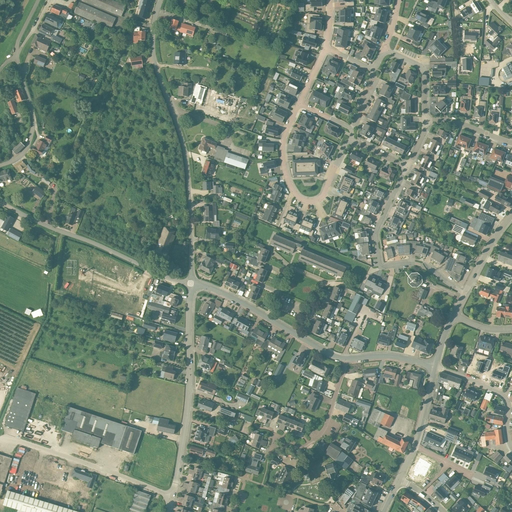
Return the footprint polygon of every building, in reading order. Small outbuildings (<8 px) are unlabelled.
[(82,0),(121,17),(126,5),(112,0),(82,0)] [(152,0),(140,0),(139,5),(140,6),(139,8),(139,9),(141,9),(138,17),(146,20),(152,0)] [(311,5),(306,5),(306,11),(314,11),(314,7),(322,7),(322,6),(323,5),(323,2),(322,2),(322,0),(318,0),(314,0),(315,0),(311,0),(311,5)] [(427,6),(432,8),(435,2),(432,1),(431,0),(424,0),(429,2),(427,6)] [(435,2),(432,8),(435,10),(436,7),(443,10),(446,0),(439,0),(438,3),(435,2)] [(116,18),(79,2),(74,13),(111,30),(116,18)] [(468,7),(460,12),(464,18),(471,13),(470,10),(473,9),(476,14),(478,12),(479,14),(482,12),(481,10),(482,10),(476,2),(468,7)] [(68,11),(62,8),(54,5),(51,12),(59,15),(60,12),(66,15),(68,11)] [(376,15),(386,18),(387,15),(387,13),(380,11),(381,8),(374,7),(373,12),(376,13),(376,15)] [(339,14),(339,17),(350,17),(350,14),(354,14),(354,8),(345,8),(347,8),(347,11),(340,11),(339,11),(339,14)] [(417,14),(416,17),(415,19),(423,22),(421,25),(427,28),(429,25),(427,24),(430,18),(418,12),(418,14),(417,14)] [(308,14),(307,23),(321,25),(321,22),(322,23),(322,20),(322,19),(316,18),(317,15),(315,15),(308,14)] [(60,21),(49,15),(45,22),(57,27),(60,21)] [(386,18),(376,15),(374,21),(371,20),(370,23),(377,25),(378,22),(384,24),(386,18)] [(350,17),(339,17),(339,19),(339,22),(339,23),(346,23),(346,26),(345,26),(353,27),(354,23),(350,23),(350,17)] [(179,21),(172,19),(169,28),(176,30),(180,31),(179,32),(193,36),(196,28),(182,23),(181,27),(177,26),(179,21)] [(486,37),(488,39),(491,42),(494,39),(494,38),(494,39),(496,36),(502,30),(499,27),(498,28),(492,22),(488,27),(486,28),(488,31),(487,32),(489,34),(486,37)] [(321,25),(307,23),(306,33),(313,34),(313,30),(320,31),(321,31),(321,28),(321,25)] [(372,27),(370,31),(380,35),(382,30),(376,28),(377,25),(370,23),(369,26),(372,27)] [(43,24),(39,32),(50,37),(51,34),(54,30),(43,24)] [(234,33),(216,27),(214,32),(231,38),(234,39),(236,35),(233,34),(234,33)] [(409,33),(418,37),(421,33),(424,34),(425,31),(419,28),(418,30),(411,27),(409,33)] [(465,32),(464,40),(471,40),(471,41),(476,41),(476,38),(480,38),(480,30),(469,29),(469,32),(465,32)] [(118,36),(110,31),(108,35),(117,39),(119,40),(120,37),(118,36)] [(370,31),(369,37),(365,35),(364,38),(371,41),(372,38),(378,41),(379,40),(380,38),(380,35),(370,31)] [(145,32),(134,32),(134,43),(138,43),(138,41),(145,41),(145,40),(146,40),(146,38),(145,37),(145,32)] [(302,44),(306,45),(305,46),(305,47),(310,48),(309,47),(310,47),(315,48),(316,48),(315,48),(316,44),(317,44),(314,43),(314,41),(315,41),(313,40),(314,36),(316,36),(305,33),(305,34),(306,34),(305,38),(304,38),(304,41),(303,41),(303,44),(302,44)] [(418,37),(409,33),(406,38),(413,41),(411,43),(418,46),(419,43),(416,42),(418,37)] [(42,37),(36,35),(31,45),(37,47),(37,48),(46,52),(51,42),(42,37)] [(338,35),(336,41),(337,41),(346,43),(348,37),(338,35)] [(492,43),(489,47),(488,48),(489,53),(492,52),(492,51),(496,46),(495,46),(501,40),(496,36),(494,39),(491,42),(492,43)] [(484,43),(489,47),(492,43),(491,42),(488,39),(484,43)] [(433,53),(441,45),(437,40),(429,48),(429,49),(431,52),(432,51),(433,53)] [(364,51),(373,55),(374,53),(376,51),(375,50),(369,47),(370,43),(365,41),(362,46),(363,47),(365,48),(364,51)] [(448,48),(443,43),(441,45),(433,53),(435,55),(437,58),(437,57),(438,57),(448,48)] [(511,43),(509,44),(510,46),(504,49),(504,50),(501,52),(503,55),(506,54),(507,55),(509,54),(511,57),(511,56),(511,43)] [(307,65),(309,62),(308,61),(308,60),(306,59),(308,55),(302,53),(301,53),(296,51),(294,56),(298,57),(296,62),(306,66),(307,64),(307,65)] [(373,55),(364,51),(362,54),(360,53),(357,54),(357,55),(357,54),(355,58),(360,61),(362,57),(370,61),(371,61),(372,58),(371,58),(373,55)] [(175,53),(175,58),(176,58),(175,65),(177,65),(178,65),(184,65),(185,54),(175,53)] [(46,60),(36,56),(33,63),(43,68),(46,60)] [(138,58),(130,59),(132,66),(143,64),(142,58),(138,58)] [(335,62),(330,60),(326,68),(324,66),(321,72),(326,74),(327,71),(330,73),(335,62)] [(511,77),(511,61),(506,64),(507,66),(502,69),(508,80),(511,77)] [(335,62),(330,73),(335,75),(340,65),(335,62)] [(395,63),(393,62),(393,64),(392,63),(391,65),(391,66),(392,66),(389,71),(392,72),(390,76),(393,77),(390,83),(393,85),(395,83),(398,76),(395,74),(399,65),(398,64),(395,63)] [(352,77),(361,81),(363,78),(362,78),(363,75),(355,72),(357,68),(352,66),(350,69),(354,71),(352,77)] [(446,73),(446,66),(438,66),(438,69),(433,69),(433,76),(436,76),(436,77),(439,77),(439,76),(442,76),(442,73),(446,73)] [(459,70),(459,81),(467,81),(467,77),(471,77),(471,72),(470,72),(470,66),(462,66),(462,70),(459,70)] [(290,69),(288,74),(291,75),(290,76),(300,81),(303,75),(293,70),(293,71),(290,69)] [(416,74),(408,71),(405,76),(402,75),(399,81),(404,83),(405,81),(411,84),(416,74)] [(361,81),(352,77),(350,79),(348,78),(347,79),(347,80),(343,79),(341,83),(345,85),(348,86),(349,82),(358,86),(359,84),(360,84),(361,81)] [(488,86),(489,78),(479,77),(478,85),(488,86)] [(297,91),(299,86),(288,80),(285,85),(286,86),(297,91)] [(345,85),(341,83),(338,82),(336,86),(341,88),(337,98),(340,100),(341,100),(342,97),(345,99),(345,98),(351,101),(355,93),(343,88),(345,85)] [(191,84),(184,84),(184,88),(179,87),(179,96),(187,97),(188,88),(191,88),(191,84)] [(200,86),(197,85),(195,90),(194,90),(191,103),(195,104),(196,99),(200,86)] [(297,91),(285,85),(285,87),(283,87),(282,87),(281,89),(284,91),(295,96),(297,91)] [(383,88),(382,90),(391,94),(393,89),(384,85),(383,85),(382,87),(382,88),(383,88)] [(474,85),(469,85),(468,88),(469,88),(468,96),(463,96),(461,113),(462,113),(466,114),(466,113),(467,113),(468,107),(472,107),(472,99),(474,85)] [(196,99),(202,100),(205,88),(200,86),(196,99)] [(445,95),(445,87),(433,87),(433,95),(445,95)] [(25,100),(21,90),(14,92),(18,102),(25,100)] [(391,94),(382,90),(381,91),(380,91),(379,93),(379,94),(380,94),(379,95),(385,97),(385,101),(392,104),(393,105),(395,102),(391,100),(392,98),(392,97),(390,96),(391,94)] [(399,98),(402,100),(406,102),(406,113),(415,113),(415,101),(409,101),(409,99),(411,95),(405,93),(406,92),(403,90),(401,95),(399,98)] [(315,103),(319,94),(314,91),(309,100),(315,103)] [(280,99),(289,104),(292,99),(282,94),(280,99)] [(320,106),(325,96),(319,94),(315,103),(314,103),(320,106)] [(325,108),(330,99),(325,96),(320,106),(325,108)] [(217,98),(215,106),(223,109),(225,101),(217,98)] [(445,100),(445,98),(437,98),(437,103),(436,105),(436,106),(435,107),(436,109),(436,112),(436,113),(438,113),(439,112),(441,113),(442,112),(443,113),(448,113),(448,110),(447,109),(448,108),(443,103),(445,100)] [(287,109),(289,104),(280,99),(277,104),(287,109)] [(375,104),(383,108),(385,103),(377,99),(375,104)] [(18,113),(14,100),(7,103),(12,115),(18,113)] [(347,103),(341,100),(340,100),(338,103),(341,105),(338,111),(347,115),(350,109),(345,106),(347,103)] [(475,107),(474,117),(475,117),(475,118),(480,118),(481,118),(482,111),(485,112),(486,102),(479,101),(478,108),(475,107)] [(375,104),(373,109),(381,113),(383,114),(386,109),(383,108),(375,104)] [(491,110),(489,124),(490,124),(495,125),(495,124),(496,124),(496,123),(496,118),(500,119),(501,108),(497,108),(497,110),(491,110)] [(275,113),(284,118),(287,113),(277,109),(275,113)] [(373,109),(370,114),(378,118),(381,113),(373,109)] [(282,123),(284,118),(275,113),(272,118),(282,123)] [(378,118),(370,114),(368,119),(376,123),(377,120),(383,123),(386,124),(387,125),(389,122),(387,122),(384,120),(378,118)] [(314,120),(317,121),(318,118),(313,116),(311,118),(304,115),(301,120),(312,125),(314,120)] [(410,124),(410,118),(403,118),(403,130),(415,130),(415,124),(410,124)] [(305,131),(311,134),(312,131),(309,129),(312,125),(301,120),(299,125),(307,128),(305,131)] [(274,123),(267,121),(266,126),(268,126),(265,133),(277,137),(279,129),(273,127),(274,123)] [(334,125),(328,123),(327,126),(328,127),(328,128),(328,130),(330,130),(329,134),(338,138),(341,132),(332,128),(334,125)] [(363,128),(363,130),(372,134),(374,129),(365,125),(364,126),(363,127),(363,128)] [(293,140),(304,142),(306,137),(307,137),(309,134),(300,129),(299,135),(294,134),(293,140)] [(372,134),(363,130),(362,131),(361,131),(360,133),(361,134),(360,135),(368,138),(366,141),(370,143),(371,140),(372,141),(375,135),(372,134)] [(383,146),(388,148),(392,140),(395,134),(396,132),(392,130),(391,132),(392,132),(388,139),(387,138),(383,146)] [(440,140),(445,143),(445,142),(448,144),(451,137),(450,135),(439,130),(436,135),(441,137),(440,140)] [(460,152),(462,147),(465,138),(463,137),(463,136),(460,135),(457,142),(454,141),(451,149),(460,152)] [(52,139),(47,136),(45,139),(45,140),(44,143),(38,140),(35,148),(34,147),(32,151),(42,156),(46,147),(48,148),(50,143),(52,139)] [(324,143),(322,148),(332,153),(333,149),(332,149),(333,147),(327,144),(328,141),(322,138),(321,142),(324,143)] [(463,151),(469,153),(471,148),(468,146),(471,139),(468,138),(468,139),(465,138),(462,147),(464,148),(463,151)] [(211,141),(203,139),(199,150),(202,151),(202,153),(202,154),(205,155),(206,155),(209,147),(215,149),(215,151),(217,151),(214,160),(220,162),(220,161),(227,164),(231,165),(245,170),(248,160),(228,153),(228,151),(225,150),(225,148),(216,145),(216,144),(211,142),(211,141)] [(393,150),(396,142),(392,140),(388,148),(393,150)] [(445,143),(440,140),(438,143),(432,140),(429,145),(438,149),(441,144),(444,145),(445,143)] [(266,141),(259,141),(259,146),(263,147),(262,151),(273,152),(273,149),(274,149),(274,146),(274,145),(266,144),(266,141)] [(397,153),(401,145),(396,142),(393,150),(397,153)] [(471,148),(469,153),(472,155),(473,152),(478,154),(479,154),(482,144),(480,144),(480,143),(477,142),(474,149),(471,148)] [(25,147),(21,143),(12,151),(16,155),(25,147)] [(486,161),(488,154),(485,153),(488,146),(485,145),(482,144),(479,154),(478,154),(477,157),(486,160),(486,161)] [(401,145),(397,153),(402,155),(406,147),(401,145)] [(433,153),(432,156),(438,159),(439,156),(436,155),(438,149),(429,145),(427,150),(433,153)] [(332,153),(322,148),(318,147),(316,150),(317,150),(314,156),(320,159),(322,155),(328,158),(329,156),(330,156),(332,153)] [(488,154),(486,161),(489,162),(489,161),(492,162),(493,159),(496,160),(499,151),(497,150),(494,148),(491,155),(488,154)] [(364,156),(354,151),(350,158),(360,163),(364,156)] [(502,152),(499,151),(496,160),(501,163),(500,165),(503,167),(505,161),(502,160),(505,153),(502,151),(502,152)] [(424,156),(422,161),(431,165),(433,160),(436,162),(437,159),(438,159),(432,156),(431,159),(424,156)] [(379,163),(368,158),(365,165),(371,169),(375,170),(379,163)] [(27,167),(22,161),(14,166),(19,172),(27,167)] [(206,161),(202,173),(209,176),(213,164),(206,161)] [(274,164),(274,161),(263,163),(264,167),(260,168),(261,174),(268,172),(267,169),(275,168),(275,167),(276,167),(275,164),(274,164)] [(320,161),(293,161),(293,175),(317,175),(317,167),(320,167),(320,161)] [(425,170),(424,172),(429,175),(431,172),(430,172),(431,170),(430,169),(429,169),(431,165),(422,161),(419,167),(425,170)] [(396,171),(390,168),(388,171),(383,168),(380,174),(386,177),(385,178),(392,181),(396,171)] [(0,181),(11,179),(8,170),(0,172),(0,181)] [(428,178),(433,180),(435,178),(433,177),(434,177),(429,175),(424,172),(423,175),(416,172),(414,177),(423,182),(425,176),(428,178)] [(376,176),(372,174),(368,182),(372,184),(376,176)] [(52,180),(44,176),(41,180),(49,185),(52,180)] [(343,177),(340,183),(345,185),(351,188),(354,182),(358,184),(360,180),(351,176),(349,179),(343,177)] [(486,188),(499,193),(500,193),(503,186),(511,189),(511,177),(508,176),(505,183),(490,177),(488,182),(486,187),(486,188)] [(423,188),(426,183),(423,182),(414,177),(411,183),(418,186),(416,188),(422,191),(423,188)] [(213,186),(213,182),(210,182),(210,183),(203,183),(204,187),(203,187),(203,189),(204,190),(204,191),(213,190),(213,194),(222,194),(222,187),(221,188),(221,186),(213,186)] [(345,185),(340,183),(338,189),(344,192),(342,195),(350,198),(351,194),(349,194),(351,188),(345,185)] [(274,184),(272,189),(281,193),(281,192),(283,188),(274,184)] [(36,186),(32,192),(42,199),(46,194),(36,186)] [(364,193),(369,196),(377,200),(378,197),(383,199),(386,194),(381,191),(381,190),(377,188),(377,189),(373,188),(370,193),(365,191),(364,193)] [(419,196),(422,191),(416,188),(415,192),(408,189),(406,194),(415,199),(416,196),(418,197),(419,196)] [(273,190),(271,194),(281,198),(283,193),(281,192),(281,193),(272,189),(273,190)] [(490,195),(480,190),(478,195),(487,200),(490,195)] [(500,193),(499,193),(495,200),(498,202),(508,207),(511,201),(504,197),(505,196),(502,194),(500,193)] [(281,198),(271,194),(269,199),(279,203),(281,198)] [(369,199),(366,204),(378,210),(381,205),(376,202),(377,200),(369,196),(367,198),(369,199)] [(340,199),(338,204),(347,208),(349,203),(340,199)] [(474,203),(466,199),(464,204),(472,207),(474,203)] [(487,200),(483,208),(488,211),(491,212),(492,211),(498,215),(501,208),(492,203),(487,200)] [(410,205),(409,205),(400,201),(398,206),(407,210),(409,205),(410,205)] [(216,215),(216,203),(210,203),(210,207),(204,207),(205,222),(213,222),(213,215),(216,215)] [(335,210),(345,214),(347,208),(338,204),(335,210)] [(376,215),(378,210),(366,204),(364,209),(363,209),(361,211),(369,215),(371,213),(376,215)] [(268,205),(266,210),(276,213),(277,209),(268,205)] [(400,214),(399,216),(405,219),(407,216),(409,211),(407,211),(407,210),(398,206),(395,211),(400,214)] [(266,210),(264,214),(274,218),(276,213),(266,210)] [(335,210),(333,216),(342,220),(345,214),(335,210)] [(284,222),(289,224),(293,213),(292,212),(289,211),(288,211),(285,219),(282,218),(280,223),(283,225),(284,222)] [(369,215),(361,211),(360,214),(361,215),(358,219),(361,221),(361,222),(365,224),(365,223),(371,226),(373,220),(368,218),(369,215)] [(293,229),(296,230),(298,224),(295,223),(299,215),(293,213),(289,224),(294,226),(293,229)] [(478,232),(485,235),(489,228),(490,228),(494,219),(481,213),(478,219),(485,222),(483,225),(482,224),(481,226),(476,223),(473,228),(479,231),(478,232)] [(65,219),(65,220),(67,221),(66,223),(72,225),(76,216),(69,214),(68,217),(67,216),(65,217),(65,219)] [(274,218),(264,214),(262,219),(272,223),(274,218)] [(14,219),(8,216),(6,218),(5,219),(6,219),(4,222),(0,219),(0,220),(0,227),(8,232),(14,219)] [(405,219),(399,216),(398,219),(393,216),(390,222),(402,227),(405,219)] [(300,228),(305,230),(309,220),(304,218),(301,226),(298,224),(296,230),(299,231),(300,228)] [(309,220),(305,230),(310,232),(308,235),(311,236),(314,231),(311,230),(314,222),(314,221),(311,220),(309,220)] [(390,222),(388,227),(393,229),(391,232),(398,235),(402,227),(390,222)] [(332,225),(328,226),(332,238),(333,241),(339,239),(338,236),(341,234),(340,230),(338,230),(336,223),(335,224),(335,223),(331,224),(332,225)] [(465,229),(460,227),(455,224),(452,231),(459,234),(459,235),(458,235),(457,236),(456,237),(456,238),(456,239),(456,240),(457,241),(458,241),(459,241),(461,240),(473,246),(476,237),(464,232),(465,229)] [(332,238),(328,226),(324,227),(321,228),(321,229),(320,229),(322,236),(321,236),(323,241),(332,238)] [(175,231),(164,227),(153,255),(166,260),(167,257),(168,257),(169,257),(170,256),(169,254),(168,254),(175,236),(174,235),(175,231)] [(220,230),(207,228),(206,237),(215,238),(215,239),(219,240),(220,230)] [(357,242),(364,241),(364,238),(369,237),(369,231),(363,232),(363,231),(358,231),(359,238),(357,239),(357,242)] [(22,235),(17,232),(13,239),(18,241),(22,235)] [(312,235),(310,242),(316,244),(318,238),(312,235)] [(272,242),(271,245),(281,249),(283,250),(284,250),(290,253),(292,254),(294,249),(295,250),(297,251),(301,252),(298,259),(342,278),(343,275),(345,269),(343,268),(341,267),(338,266),(337,265),(336,265),(330,262),(327,261),(323,259),(322,259),(321,259),(315,256),(314,256),(309,254),(302,251),(304,247),(294,243),(294,244),(288,242),(287,242),(286,241),(280,239),(279,238),(274,236),(272,241),(272,242)] [(309,241),(296,236),(295,240),(307,245),(309,241)] [(399,256),(404,255),(403,240),(399,240),(399,242),(393,243),(395,250),(398,249),(399,256)] [(413,248),(413,241),(406,241),(406,240),(403,240),(404,255),(410,255),(410,248),(413,248)] [(358,250),(361,250),(371,249),(370,243),(365,244),(364,241),(357,242),(358,245),(358,250)] [(413,241),(413,248),(416,248),(415,255),(420,256),(423,245),(420,244),(420,242),(413,241)] [(188,242),(183,242),(183,247),(175,245),(174,251),(186,254),(188,255),(188,242)] [(234,244),(226,243),(225,248),(228,249),(228,252),(235,253),(235,249),(233,249),(234,244)] [(260,254),(267,257),(269,251),(265,250),(267,247),(258,243),(257,246),(262,248),(260,254)] [(392,251),(395,250),(393,243),(387,245),(388,248),(385,249),(388,259),(394,257),(392,251)] [(423,245),(420,256),(426,257),(428,251),(430,252),(433,246),(426,243),(426,246),(423,245)] [(433,246),(430,252),(433,253),(430,259),(435,262),(441,252),(438,251),(440,249),(433,246)] [(371,249),(361,250),(361,256),(359,256),(360,259),(367,258),(366,255),(372,254),(371,249)] [(509,253),(501,250),(497,260),(511,265),(511,252),(510,252),(509,253)] [(455,254),(453,258),(456,260),(462,262),(465,264),(468,258),(462,256),(464,253),(457,251),(456,254),(455,254)] [(443,254),(441,252),(435,262),(440,265),(443,259),(446,261),(447,258),(446,257),(448,254),(444,252),(443,254)] [(259,264),(260,265),(262,262),(264,263),(267,257),(260,254),(258,254),(256,256),(258,257),(257,260),(251,258),(247,256),(245,259),(250,261),(259,264)] [(229,266),(231,263),(231,262),(223,258),(221,260),(216,258),(214,261),(205,256),(199,268),(210,274),(216,263),(222,266),(223,262),(229,266)] [(460,265),(462,262),(456,260),(453,258),(450,257),(444,270),(458,282),(459,281),(465,267),(460,265)] [(95,258),(91,267),(97,270),(101,261),(95,258)] [(101,261),(97,270),(104,273),(108,263),(101,261)] [(108,263),(104,273),(110,276),(114,266),(108,263)] [(114,266),(110,276),(116,279),(121,269),(114,266)] [(265,277),(267,271),(260,268),(259,271),(256,270),(255,273),(258,274),(265,277)] [(496,271),(489,268),(485,277),(493,280),(493,279),(500,281),(503,273),(499,272),(497,275),(495,274),(496,271)] [(133,274),(132,282),(142,284),(143,276),(133,274)] [(258,274),(258,275),(255,280),(262,283),(265,277),(258,274)] [(378,279),(370,275),(364,288),(373,291),(378,280),(378,279)] [(417,276),(415,276),(412,277),(411,278),(411,280),(411,283),(413,284),(415,285),(417,284),(419,282),(419,280),(419,278),(417,276)] [(225,285),(231,288),(234,281),(228,278),(225,284),(225,285)] [(77,280),(73,289),(80,292),(84,283),(77,280)] [(372,293),(381,297),(386,284),(378,280),(373,291),(372,293)] [(234,281),(231,288),(237,291),(240,283),(234,281)] [(132,282),(131,290),(141,291),(142,284),(132,282)] [(84,283),(80,292),(87,296),(91,287),(84,283)] [(500,290),(500,291),(502,291),(503,291),(508,293),(510,288),(504,286),(496,283),(495,289),(500,290)] [(148,301),(151,302),(158,304),(164,287),(159,285),(157,285),(156,288),(157,289),(156,292),(155,295),(157,296),(156,299),(150,297),(149,296),(148,301)] [(96,286),(93,296),(100,298),(103,288),(96,286)] [(250,292),(257,295),(260,289),(253,286),(250,292)] [(164,287),(158,304),(164,306),(166,302),(165,301),(165,302),(162,301),(164,296),(167,296),(170,289),(164,287)] [(335,287),(332,293),(340,296),(342,290),(335,287)] [(103,288),(100,298),(107,300),(110,290),(103,288)] [(488,295),(495,298),(497,294),(498,295),(500,291),(500,290),(495,289),(493,294),(490,292),(490,291),(482,288),(479,294),(487,297),(488,295)] [(427,291),(420,289),(417,297),(424,300),(427,291)] [(110,290),(107,300),(114,302),(117,292),(110,290)] [(117,292),(114,302),(120,304),(123,295),(117,292)] [(255,301),(257,295),(250,292),(248,298),(255,301)] [(166,302),(164,306),(170,308),(171,305),(176,307),(180,296),(171,293),(169,297),(172,298),(170,304),(166,302)] [(340,296),(332,293),(330,299),(337,302),(340,296)] [(364,298),(356,294),(348,311),(356,314),(364,298)] [(208,300),(206,304),(205,304),(200,314),(207,317),(211,311),(212,311),(216,304),(208,300)] [(168,314),(170,308),(164,306),(158,304),(151,302),(150,304),(148,303),(148,307),(150,308),(149,309),(160,312),(158,317),(162,318),(161,321),(174,324),(177,312),(172,311),(171,313),(173,314),(172,315),(168,314)] [(377,302),(374,309),(382,312),(385,306),(377,302)] [(328,304),(325,311),(332,314),(335,307),(328,304)] [(504,318),(504,316),(506,305),(503,304),(503,308),(497,307),(496,315),(497,315),(497,317),(498,318),(500,318),(500,317),(504,318)] [(422,305),(420,311),(419,311),(417,315),(424,317),(425,315),(433,318),(437,311),(427,307),(422,305)] [(234,314),(223,308),(219,316),(215,315),(211,322),(217,325),(218,324),(220,325),(224,319),(230,322),(234,314)] [(40,309),(31,313),(31,314),(32,314),(33,318),(34,317),(34,318),(39,316),(39,317),(43,315),(42,312),(42,313),(41,311),(40,309)] [(332,314),(325,311),(322,317),(329,320),(332,314)] [(350,322),(352,322),(354,318),(346,314),(344,319),(350,322)] [(239,317),(235,325),(242,328),(240,331),(248,335),(249,332),(246,331),(250,323),(239,317)] [(314,327),(321,330),(324,324),(317,321),(314,327)] [(143,327),(155,331),(156,326),(144,322),(143,327)] [(416,325),(408,322),(405,329),(414,332),(416,325)] [(251,335),(258,339),(262,331),(256,327),(253,332),(250,330),(249,332),(248,335),(247,336),(250,338),(251,335)] [(321,330),(314,327),(312,333),(319,336),(321,330)] [(378,343),(388,346),(390,340),(393,341),(397,329),(392,328),(391,332),(389,332),(388,336),(381,334),(380,336),(378,343)] [(342,329),(336,343),(344,346),(349,336),(345,334),(346,331),(342,329)] [(163,339),(175,342),(177,334),(165,331),(163,339)] [(261,347),(264,348),(268,340),(266,338),(268,334),(262,331),(258,339),(264,342),(261,347)] [(408,338),(399,334),(395,345),(404,349),(408,338)] [(425,340),(416,336),(411,347),(421,351),(421,352),(421,353),(422,353),(423,354),(424,353),(428,354),(433,344),(425,340)] [(488,337),(482,336),(480,343),(478,342),(477,346),(476,348),(484,350),(488,337)] [(209,338),(202,337),(199,349),(207,351),(209,338)] [(269,346),(275,349),(279,340),(273,337),(271,341),(268,340),(264,348),(266,350),(267,349),(269,346)] [(354,348),(354,349),(354,348),(361,352),(365,342),(354,337),(350,347),(353,348),(353,347),(354,348)] [(494,339),(488,337),(484,350),(491,353),(492,350),(493,347),(492,346),(494,339)] [(164,343),(155,340),(153,347),(162,350),(164,343)] [(279,340),(275,349),(280,353),(279,355),(279,356),(276,361),(279,362),(281,357),(286,350),(283,348),(285,344),(279,340)] [(475,342),(468,341),(466,348),(472,350),(475,342)] [(214,342),(212,349),(219,351),(222,344),(214,342)] [(507,343),(503,342),(500,350),(507,352),(507,354),(511,355),(511,345),(509,344),(509,345),(507,344),(507,343)] [(163,358),(173,361),(176,348),(166,345),(164,352),(163,358)] [(462,347),(455,345),(453,351),(452,350),(450,356),(459,358),(462,347)] [(307,355),(301,352),(298,359),(295,357),(292,363),(301,368),(307,355)] [(214,361),(203,356),(198,366),(209,371),(214,361)] [(469,361),(462,359),(460,366),(467,367),(469,361)] [(477,363),(475,367),(478,368),(476,373),(482,375),(483,372),(487,373),(491,362),(485,360),(483,365),(479,363),(479,364),(477,363)] [(330,369),(313,361),(309,369),(326,377),(330,369)] [(279,364),(274,375),(278,377),(284,366),(279,364)] [(494,371),(492,377),(502,380),(503,377),(507,379),(511,367),(505,365),(503,370),(498,368),(497,371),(494,371)] [(175,372),(166,370),(167,367),(163,366),(161,371),(165,372),(164,377),(173,379),(175,372)] [(388,377),(394,379),(396,370),(386,367),(383,378),(387,379),(388,377)] [(376,377),(375,369),(364,371),(365,378),(376,377)] [(302,374),(302,375),(311,379),(313,380),(315,375),(304,370),(302,374)] [(421,375),(406,372),(405,379),(413,381),(411,387),(417,389),(421,375)] [(451,384),(450,386),(459,389),(462,380),(440,372),(439,377),(448,380),(448,383),(451,384)] [(448,380),(439,377),(437,385),(444,387),(449,389),(450,386),(451,384),(448,383),(448,380)] [(240,379),(237,384),(243,387),(245,381),(240,379)] [(314,379),(314,380),(312,387),(312,388),(316,389),(316,390),(323,392),(324,389),(323,388),(325,382),(319,381),(314,379)] [(362,383),(353,380),(348,394),(357,397),(362,383)] [(207,384),(201,381),(198,389),(214,395),(218,385),(208,382),(207,384)] [(376,385),(373,384),(367,381),(365,386),(371,389),(371,391),(374,392),(376,385)] [(444,387),(437,385),(433,399),(441,402),(443,397),(442,396),(444,387)] [(36,394),(17,388),(5,426),(23,432),(36,394)] [(470,390),(467,389),(464,396),(467,398),(465,400),(471,403),(472,400),(475,401),(478,394),(475,392),(470,389),(470,390)] [(249,398),(238,393),(235,399),(247,404),(249,398)] [(317,396),(312,393),(309,400),(311,401),(308,408),(315,411),(320,401),(316,399),(317,396)] [(492,394),(489,393),(489,394),(486,393),(484,399),(489,401),(492,394)] [(351,404),(338,399),(335,408),(347,413),(351,404)] [(440,407),(444,408),(446,409),(448,400),(447,400),(445,399),(443,404),(441,404),(440,407)] [(488,401),(484,399),(479,409),(484,411),(488,401)] [(201,400),(198,407),(200,408),(200,409),(202,410),(203,410),(203,409),(211,412),(214,404),(204,400),(203,401),(201,400)] [(366,407),(364,413),(368,414),(371,405),(358,400),(356,404),(366,407)] [(218,413),(233,419),(236,412),(221,406),(218,413)] [(505,408),(496,406),(495,410),(494,410),(493,413),(503,416),(505,408)] [(136,453),(143,429),(70,408),(64,430),(75,434),(73,440),(101,447),(102,443),(136,453)] [(263,423),(268,411),(261,408),(260,411),(257,409),(255,415),(258,417),(259,415),(262,417),(260,422),(263,423)] [(385,414),(374,408),(367,422),(378,428),(373,439),(390,447),(388,450),(392,452),(393,449),(403,453),(408,442),(402,439),(400,442),(385,435),(387,432),(379,427),(381,424),(389,428),(394,418),(385,413),(385,414)] [(446,409),(444,408),(442,413),(432,410),(429,420),(443,424),(448,409),(446,409)] [(274,413),(268,411),(263,423),(266,424),(268,419),(271,420),(274,413)] [(345,414),(342,420),(349,424),(352,426),(354,421),(351,420),(353,417),(345,414)] [(281,430),(286,418),(279,415),(277,422),(280,424),(278,429),(281,430)] [(495,424),(502,425),(503,419),(486,415),(485,421),(495,423),(495,424)] [(169,421),(154,417),(152,424),(158,425),(157,431),(174,434),(176,426),(168,424),(169,421)] [(286,426),(289,427),(292,420),(286,418),(281,430),(284,431),(286,426)] [(293,435),(298,423),(292,420),(289,427),(293,429),(291,434),(293,435)] [(304,425),(298,423),(293,435),(296,436),(298,431),(301,432),(304,425)] [(228,428),(220,425),(217,433),(225,436),(227,433),(228,433),(229,430),(228,430),(228,428)] [(216,429),(208,426),(207,430),(199,428),(195,440),(200,441),(200,442),(202,443),(203,442),(204,442),(206,435),(213,437),(216,429)] [(458,431),(448,427),(447,432),(457,436),(458,431)] [(256,435),(254,440),(266,444),(267,442),(262,440),(263,436),(258,434),(259,432),(253,430),(252,433),(256,435)] [(503,444),(502,430),(494,431),(494,432),(485,433),(485,436),(484,437),(482,437),(481,437),(482,447),(486,447),(485,441),(493,440),(493,441),(493,442),(493,443),(493,444),(494,445),(495,445),(496,445),(503,444)] [(424,441),(439,448),(439,446),(443,439),(428,432),(424,441)] [(446,440),(451,442),(454,436),(447,433),(444,439),(446,440)] [(235,435),(229,439),(232,444),(239,440),(235,435)] [(348,438),(346,437),(341,446),(343,447),(342,448),(349,452),(355,443),(351,440),(352,440),(349,438),(348,438)] [(330,443),(323,439),(321,442),(319,440),(315,446),(321,450),(324,452),(324,451),(324,452),(330,443)] [(266,444),(254,440),(252,447),(259,449),(260,445),(265,447),(266,444)] [(342,450),(331,443),(325,453),(336,460),(335,461),(345,470),(353,460),(341,451),(342,450)] [(457,445),(452,456),(461,460),(465,449),(457,445)] [(204,449),(192,446),(189,453),(202,457),(202,456),(205,457),(206,455),(215,458),(217,452),(208,448),(208,449),(205,448),(204,449)] [(465,449),(461,460),(469,463),(473,453),(465,449)] [(503,457),(497,451),(490,457),(496,463),(503,457)] [(258,460),(260,461),(262,456),(255,453),(251,466),(247,465),(245,471),(257,475),(260,468),(256,467),(258,460)] [(0,497),(12,458),(0,454),(0,497)] [(511,459),(511,458),(508,454),(504,457),(504,458),(501,461),(504,464),(506,461),(508,463),(511,459)] [(280,461),(273,457),(270,463),(277,466),(280,461)] [(420,457),(412,470),(414,471),(412,474),(416,476),(418,474),(420,475),(420,474),(423,477),(431,465),(427,462),(428,462),(420,457)] [(336,466),(333,464),(325,466),(329,480),(334,478),(332,474),(335,473),(337,469),(336,466)] [(189,471),(211,478),(212,476),(202,473),(204,468),(199,467),(199,469),(195,468),(194,471),(189,469),(189,471)] [(297,470),(292,468),(290,472),(283,468),(276,482),(287,488),(288,485),(290,486),(293,480),(292,480),(297,470)] [(486,468),(483,474),(487,476),(489,477),(487,480),(495,483),(496,480),(494,479),(497,472),(486,468)] [(81,471),(74,469),(71,476),(89,482),(87,487),(92,489),(97,476),(91,474),(91,475),(85,473),(85,472),(85,471),(82,470),(81,471)] [(211,480),(211,478),(189,471),(188,473),(193,475),(192,478),(200,480),(201,477),(207,479),(211,480)] [(223,483),(233,485),(234,480),(227,478),(228,475),(219,473),(218,476),(221,477),(220,482),(223,482),(223,483)] [(357,481),(361,482),(366,485),(369,480),(371,481),(370,482),(371,482),(371,483),(375,484),(374,485),(375,485),(377,486),(378,485),(381,486),(383,482),(383,483),(384,483),(384,482),(385,482),(385,481),(386,481),(385,480),(385,479),(380,477),(381,475),(376,473),(375,474),(372,473),(370,477),(361,473),(357,481)] [(317,475),(310,476),(311,483),(318,482),(317,475)] [(446,478),(441,482),(444,485),(445,483),(450,488),(455,484),(457,486),(460,483),(458,481),(458,480),(455,476),(453,475),(448,480),(446,478)] [(184,483),(184,485),(203,490),(207,492),(208,490),(197,487),(198,484),(190,481),(189,484),(184,483)] [(361,482),(356,493),(357,494),(355,497),(354,497),(353,499),(353,500),(359,503),(360,502),(371,507),(378,493),(369,489),(368,490),(365,488),(366,485),(361,482)] [(219,484),(217,490),(223,491),(224,491),(225,489),(232,490),(233,485),(223,483),(223,485),(219,484)] [(203,490),(184,485),(183,487),(188,489),(187,491),(195,494),(196,491),(202,492),(203,490)] [(476,486),(473,492),(483,497),(486,490),(489,492),(491,488),(484,485),(482,488),(481,488),(476,486)] [(349,499),(350,497),(353,493),(355,494),(356,493),(357,490),(354,488),(353,492),(348,489),(343,495),(349,499)] [(434,492),(433,493),(441,501),(443,499),(446,502),(448,499),(446,497),(446,496),(438,488),(434,492)] [(218,499),(228,501),(229,496),(222,494),(223,491),(217,490),(216,489),(215,492),(216,492),(214,498),(218,499)] [(76,511),(8,491),(3,505),(18,510),(17,511),(78,511),(80,507),(77,506),(76,511)] [(129,511),(144,511),(151,496),(137,491),(129,511)] [(401,500),(404,502),(407,504),(408,504),(415,508),(421,502),(405,493),(401,499),(401,500)] [(179,499),(203,506),(204,504),(193,501),(193,498),(185,495),(184,498),(180,497),(179,499)] [(344,506),(349,499),(343,495),(338,501),(344,506)] [(203,508),(203,506),(179,499),(178,501),(183,502),(182,505),(191,508),(191,504),(197,506),(197,507),(203,508)] [(226,506),(228,501),(218,499),(216,504),(213,503),(212,506),(217,507),(219,508),(219,504),(226,506)] [(467,506),(461,499),(458,502),(458,503),(453,508),(456,511),(458,511),(460,510),(462,510),(463,511),(465,511),(471,507),(469,504),(467,506)] [(415,508),(412,511),(423,511),(427,507),(421,502),(415,508)] [(351,503),(349,505),(354,508),(360,511),(369,511),(365,509),(364,510),(351,503)]
